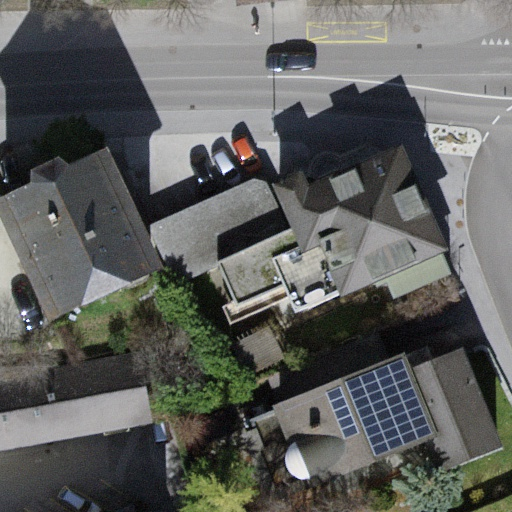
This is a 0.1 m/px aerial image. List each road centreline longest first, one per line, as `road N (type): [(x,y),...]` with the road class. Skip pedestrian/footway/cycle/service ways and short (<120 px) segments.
road 1 (secondary): [(511,78),(0,88)]
road 2 (residential): [(511,282),(491,209),(511,143)]
